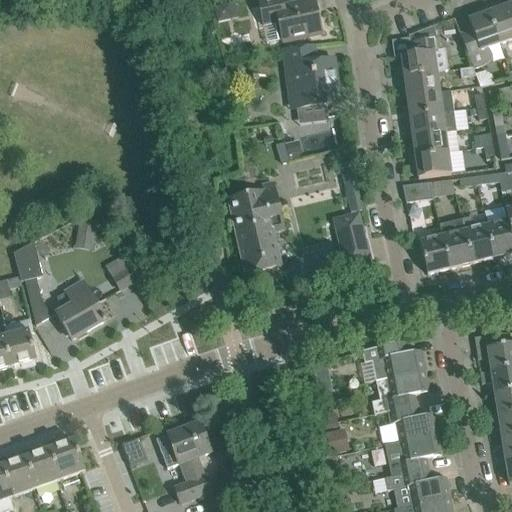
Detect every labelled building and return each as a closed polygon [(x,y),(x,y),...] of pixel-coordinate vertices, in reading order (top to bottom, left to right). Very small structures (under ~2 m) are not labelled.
[(281,0),(266,0),(261,1),(257,2),(262,27),(277,24),(281,42),(321,34),(315,3),(284,9),(281,0)] [(235,4),(227,6),(230,20),(238,19),(235,4)] [(496,6),(486,9),(499,46),(511,40),(511,20),(507,8),(498,11),(496,6)] [(460,36),(472,70),(472,71),(480,68),(484,66),(487,63),(489,59),(490,54),(489,49),(499,46),(486,9),(475,13),(477,18),(468,22),(471,32),(460,36)] [(396,69),(398,80),(435,75),(447,73),(444,50),(439,50),(438,41),(409,45),(411,57),(401,58),(402,68),(396,69)] [(293,90),(295,111),(340,105),(334,61),(310,64),(308,49),(282,52),(287,91),(293,90)] [(475,79),(472,71),(472,70),(459,72),(460,81),(475,79)] [(405,90),(407,100),(438,96),(435,75),(398,80),(399,90),(405,90)] [(402,110),(404,120),(452,114),(449,94),(438,96),(407,100),(408,109),(402,110)] [(474,99),(476,111),(484,109),(482,97),(474,99)] [(489,103),(492,116),(499,115),(497,102),(489,103)] [(246,109),(236,111),(238,123),(248,121),(246,109)] [(484,109),(476,111),(478,123),(486,122),(484,109)] [(412,140),(443,136),(454,134),(452,114),(404,120),(405,131),(411,130),(412,140)] [(499,115),(492,116),(494,130),(502,129),(499,115)] [(408,150),(409,161),(446,156),(443,136),(412,140),(414,149),(408,150)] [(475,152),(483,151),(491,149),(489,138),(473,140),(475,152)] [(295,142),(283,145),(288,162),(289,162),(299,160),(298,157),(299,157),(295,142)] [(283,145),(276,147),(280,164),(288,162),(283,145)] [(508,160),(505,147),(497,148),(499,161),(508,160)] [(491,149),(483,151),(484,163),(493,162),(491,149)] [(446,156),(409,161),(411,171),(417,170),(418,181),(449,177),(446,156)] [(511,173),(511,164),(503,167),(505,175),(511,173)] [(352,177),(341,179),(349,214),(360,212),(352,177)] [(486,178),(473,180),(474,188),(487,186),(486,178)] [(474,188),(473,180),(458,182),(459,190),(474,188)] [(438,184),(429,185),(431,199),(432,199),(440,198),(438,184)] [(284,231),(273,185),(261,188),(263,194),(228,202),(245,275),(281,267),(273,234),(284,231)] [(431,199),(429,185),(402,188),(406,205),(432,201),(432,199),(431,199)] [(359,216),(335,222),(347,270),(371,263),(359,216)] [(470,218),(460,221),(471,266),(494,260),(485,228),(473,230),(470,218)] [(80,219),(78,234),(95,237),(98,222),(80,219)] [(442,238),(441,238),(449,271),(471,266),(460,221),(439,226),(442,238)] [(511,243),(507,222),(506,222),(485,228),(494,260),(511,255),(511,243)] [(449,271),(441,238),(419,244),(427,276),(449,271)] [(19,279),(20,284),(25,283),(35,327),(51,319),(41,301),(36,280),(42,278),(33,244),(13,255),(19,279)] [(128,271),(113,280),(120,292),(135,283),(128,271)] [(21,288),(20,284),(19,279),(7,282),(9,291),(21,288)] [(57,301),(64,312),(57,316),(71,342),(105,323),(83,284),(65,294),(66,295),(57,301)] [(6,338),(1,339),(9,370),(36,363),(29,333),(33,332),(30,320),(3,327),(6,338)] [(477,339),(474,340),(477,362),(479,362),(488,361),(490,373),(479,375),(511,369),(511,346),(503,348),(501,335),(486,338),(479,339),(477,339)] [(1,339),(0,339),(0,371),(9,370),(1,339)] [(370,364),(374,384),(422,374),(421,365),(423,365),(420,353),(406,356),(404,344),(375,350),(362,353),(364,365),(370,364)] [(492,385),(494,396),(511,393),(511,369),(479,375),(481,386),(492,385)] [(388,413),(388,415),(417,410),(414,397),(429,394),(426,382),(424,382),(422,374),(374,384),(377,403),(372,404),(374,416),(388,413)] [(511,393),(494,396),(498,418),(511,416),(511,393)] [(394,427),(398,447),(436,439),(434,429),(436,429),(433,416),(419,419),(417,410),(388,415),(391,427),(394,427)] [(337,425),(335,416),(322,418),(323,427),(337,425)] [(511,416),(498,418),(501,441),(511,439),(511,416)] [(199,425),(156,442),(167,471),(178,467),(180,466),(188,486),(174,491),(180,506),(212,494),(207,478),(204,480),(196,460),(210,455),(199,425)] [(342,431),(326,434),(330,455),(346,452),(342,431)] [(398,467),(400,479),(429,473),(427,461),(442,458),(439,445),(437,446),(436,439),(398,447),(402,466),(398,467)] [(511,439),(501,441),(505,464),(511,462),(511,439)] [(74,443),(49,452),(60,482),(85,473),(74,443)] [(49,452),(26,461),(36,490),(60,482),(49,452)] [(26,461),(2,469),(13,499),(36,490),(26,461)] [(2,469),(0,469),(0,503),(13,499),(2,469)] [(394,511),(398,511),(410,510),(410,509),(448,502),(446,493),(448,492),(446,480),(431,483),(429,473),(400,479),(381,482),(384,495),(391,494),(394,511)] [(452,511),(452,509),(450,509),(448,502),(410,509),(410,510),(410,511),(452,511)]
